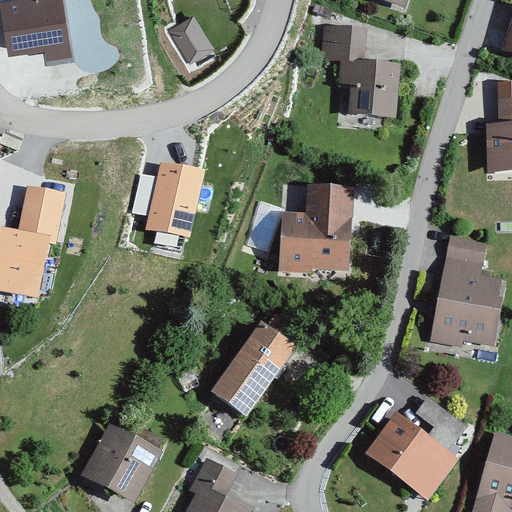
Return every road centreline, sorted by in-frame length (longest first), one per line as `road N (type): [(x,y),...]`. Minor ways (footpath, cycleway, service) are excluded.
road 1 (residential): [(485,0),(429,172),(383,362),(311,474),(309,511)]
road 2 (residential): [(0,102),(34,121),(66,125),(127,122),(196,104),(245,71),(279,0)]
